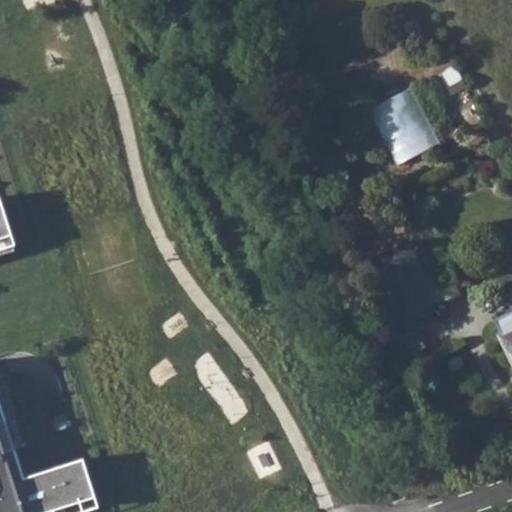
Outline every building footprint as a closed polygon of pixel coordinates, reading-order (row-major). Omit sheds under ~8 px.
[(417,85),(372,105),(399,163),(443,143),(417,85)] [(0,248),(16,244),(1,196),(0,196),(0,248)] [(411,248),(393,257),(423,317),(427,315),(429,320),(444,312),(439,301),(430,284),(411,248)] [(423,317),(393,257),(373,267),(403,327),(423,317)] [(444,277),(430,284),(439,301),(460,292),(450,274),(444,277)] [(499,334),(511,360),(511,309),(495,318),(502,333),(499,334)] [(8,354),(0,355),(0,385),(13,383),(8,354)] [(0,423),(0,511),(42,511),(87,499),(73,460),(19,476),(0,423)]
